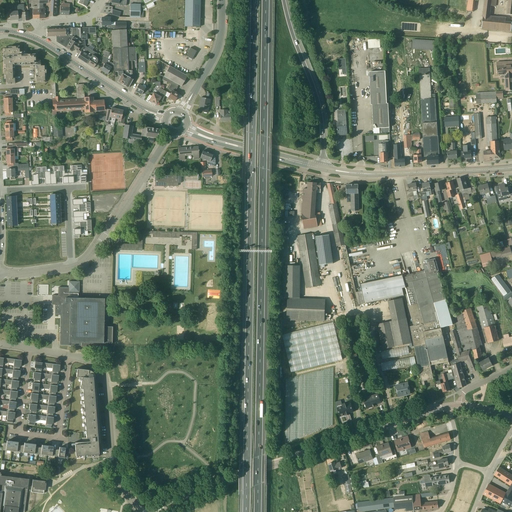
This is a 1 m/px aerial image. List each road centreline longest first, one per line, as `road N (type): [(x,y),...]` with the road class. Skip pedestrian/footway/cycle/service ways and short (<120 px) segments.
road 1 (motorway): [(254,0),(245,511)]
road 2 (motorway): [(258,511),(265,0)]
road 3 (tertiary): [(165,511),(236,478),(447,406)]
road 4 (tertiary): [(324,168),(380,174),(511,167)]
road 5 (residential): [(138,511),(111,469),(99,371),(68,357)]
road 6 (motorway): [(324,168),(317,98),(285,0)]
road 7 (residential): [(71,267),(99,240),(170,131)]
road 8 (tertiary): [(165,118),(34,38)]
road 9 (tertiary): [(324,168),(185,127)]
road 10 (unclassified): [(181,112),(217,51),(222,0)]
